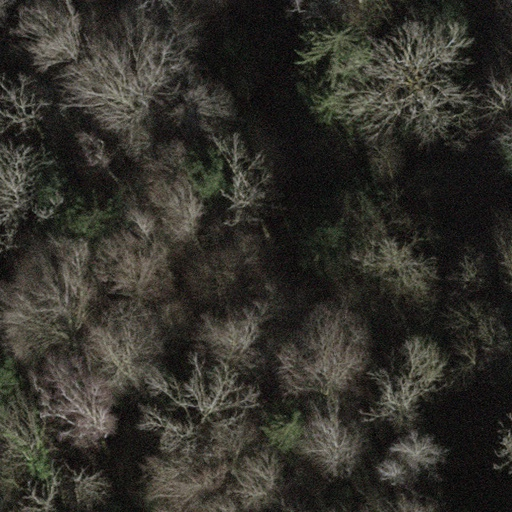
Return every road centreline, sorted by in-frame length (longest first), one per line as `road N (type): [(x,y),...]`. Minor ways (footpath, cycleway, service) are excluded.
road 1 (track): [(183,511),(246,417),(425,327),(511,258)]
road 2 (track): [(511,59),(488,120),(487,192),(503,259)]
